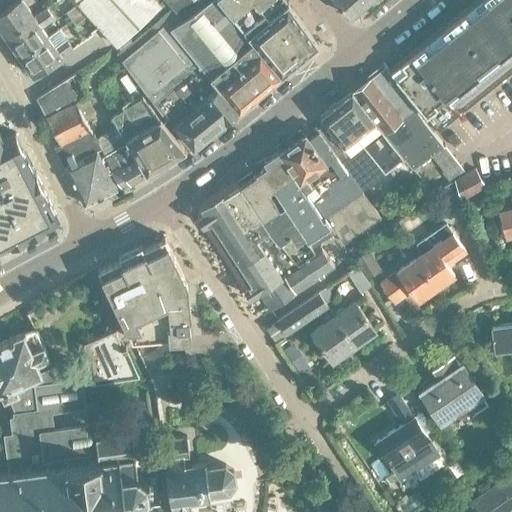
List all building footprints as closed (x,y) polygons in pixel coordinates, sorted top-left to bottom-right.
[(16,0),(0,11),(0,27),(6,36),(35,16),(34,15),(26,3),(29,0),(16,0)] [(75,0),(78,4),(89,15),(117,45),(161,5),(156,0),(75,0)] [(276,67),(220,0),(206,0),(183,21),(172,28),(167,22),(158,29),(199,78),(207,71),(240,109),(282,74),(276,67)] [(164,0),(183,21),(206,0),(164,0)] [(294,51),(256,0),(220,0),(276,67),(282,74),(300,59),(294,51)] [(312,34),(287,0),(256,0),(294,51),(312,34)] [(335,0),(350,17),(369,0),(335,0)] [(511,0),(478,0),(390,71),(413,102),(414,100),(438,130),(511,70),(511,0)] [(85,12),(78,4),(66,11),(72,20),(85,12)] [(85,12),(72,20),(75,24),(89,15),(78,4),(85,12)] [(6,36),(20,56),(49,36),(48,35),(42,27),(55,18),(46,6),(34,15),(35,16),(6,36)] [(49,36),(20,56),(33,76),(72,49),(65,39),(67,38),(59,27),(48,35),(49,36)] [(199,78),(158,29),(121,59),(113,48),(95,60),(99,66),(112,58),(117,65),(111,69),(114,74),(120,70),(126,66),(148,95),(166,120),(170,116),(173,120),(172,121),(195,148),(240,109),(207,71),(199,78)] [(360,81),(352,87),(404,157),(412,167),(423,182),(442,169),(443,171),(442,172),(450,182),(454,180),(465,173),(412,102),(413,102),(390,71),(384,63),(367,76),(363,75),(361,76),(360,81)] [(101,123),(95,113),(85,93),(86,93),(75,73),(36,97),(60,143),(55,146),(85,204),(116,188),(96,149),(100,147),(93,133),(92,134),(90,129),(101,123)] [(325,123),(320,127),(361,190),(404,157),(352,87),(350,88),(351,90),(352,91),(320,116),(325,123)] [(143,96),(119,110),(155,169),(186,150),(161,118),(143,96)] [(155,169),(119,110),(111,114),(117,125),(96,138),(113,170),(122,185),(130,182),(131,183),(155,169)] [(278,151),(334,230),(343,242),(380,217),(361,190),(320,127),(317,129),(315,127),(307,133),(306,132),(278,151)] [(0,246),(10,241),(11,242),(46,224),(45,223),(58,217),(43,188),(44,188),(36,171),(35,171),(23,149),(24,148),(15,131),(3,138),(0,131),(0,246)] [(267,165),(251,176),(280,215),(292,214),(311,246),(334,230),(278,151),(264,161),(267,165)] [(465,173),(454,180),(461,200),(485,186),(475,168),(465,173)] [(251,176),(236,186),(248,204),(245,206),(252,217),(255,215),(270,238),(298,261),(311,281),(335,266),(320,244),(313,249),(311,246),(292,214),(280,215),(251,176)] [(443,187),(451,210),(463,206),(461,200),(454,180),(450,182),(443,187)] [(248,204),(236,186),(231,189),(201,208),(204,211),(197,216),(250,297),(258,291),(258,292),(259,292),(270,308),(311,281),(298,261),(270,238),(255,215),(252,217),(245,206),(248,204)] [(511,208),(500,212),(507,236),(511,234),(511,186),(510,187),(511,194),(511,208)] [(420,253),(415,257),(436,287),(454,274),(447,264),(466,251),(445,222),(435,229),(441,238),(433,244),(428,238),(424,237),(417,242),(416,247),(420,253)] [(100,272),(132,339),(169,335),(169,339),(191,337),(189,316),(191,316),(187,282),(165,236),(143,246),(142,243),(119,254),(120,257),(98,268),(100,272)] [(369,248),(355,257),(354,258),(358,264),(368,277),(382,268),(369,248)] [(436,287),(415,257),(380,281),(394,301),(411,289),(418,299),(436,287)] [(358,264),(348,271),(361,291),(371,284),(367,278),(368,277),(358,264)] [(326,285),(317,292),(325,302),(333,296),(326,285)] [(325,302),(317,292),(278,319),(288,333),(318,312),(324,321),(311,329),(332,360),(354,345),(333,314),(325,302)] [(354,299),(333,314),(354,345),(376,330),(354,299)] [(511,322),(490,326),(494,350),(511,346),(511,322)] [(18,405),(21,413),(50,410),(87,407),(84,377),(40,380),(38,375),(42,373),(37,361),(49,356),(44,343),(43,343),(36,327),(14,336),(13,335),(8,337),(9,338),(0,341),(0,390),(0,391),(5,401),(13,397),(17,405),(18,405)] [(115,328),(83,341),(90,383),(138,376),(126,346),(122,347),(115,328)] [(419,390),(439,420),(454,410),(458,415),(471,410),(472,412),(472,413),(486,404),(471,381),(474,379),(456,352),(430,369),(438,381),(433,384),(431,382),(419,390)] [(376,441),(391,464),(429,439),(414,415),(413,416),(398,393),(388,400),(403,423),(376,441)] [(50,410),(21,413),(17,414),(15,412),(14,413),(16,415),(19,435),(13,436),(17,460),(9,461),(10,468),(8,468),(8,472),(0,473),(0,511),(142,511),(141,504),(148,495),(146,481),(145,480),(140,476),(155,474),(152,454),(133,456),(130,433),(96,437),(96,439),(89,440),(88,439),(90,439),(90,438),(91,438),(92,437),(92,436),(92,435),(92,434),(92,433),(91,431),(89,431),(88,430),(87,430),(86,422),(53,426),(50,410)] [(229,490),(236,481),(234,470),(225,463),(206,466),(205,462),(185,465),(183,456),(189,455),(186,437),(162,440),(165,458),(163,458),(170,503),(171,503),(172,511),(191,511),(190,501),(210,498),(209,493),(229,490)] [(511,471),(454,511),(453,511),(502,511),(511,505),(511,471)]
